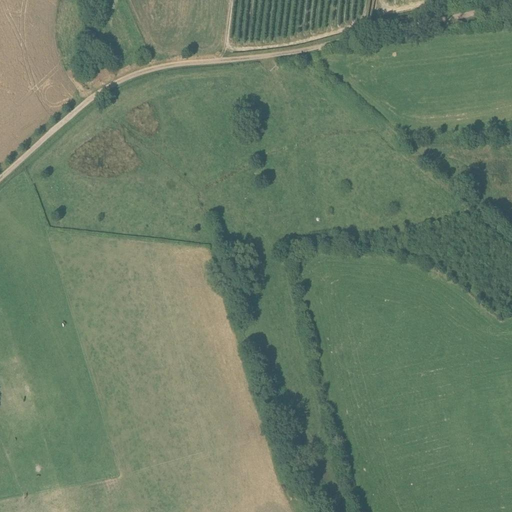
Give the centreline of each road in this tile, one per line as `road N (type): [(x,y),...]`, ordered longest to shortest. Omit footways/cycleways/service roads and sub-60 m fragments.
road 1 (track): [(0,178),(95,95),(135,74),(366,35)]
road 2 (track): [(366,35),(511,5)]
